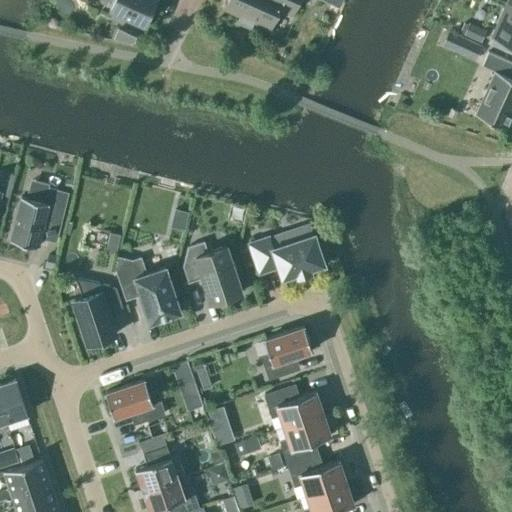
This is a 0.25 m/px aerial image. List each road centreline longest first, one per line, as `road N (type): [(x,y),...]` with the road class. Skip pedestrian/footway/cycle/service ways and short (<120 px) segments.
road 1 (residential): [(57,383),(317,295),(389,511)]
road 2 (residential): [(99,511),(57,383)]
